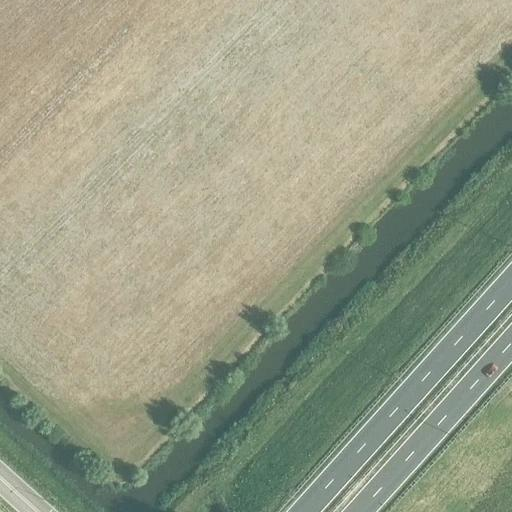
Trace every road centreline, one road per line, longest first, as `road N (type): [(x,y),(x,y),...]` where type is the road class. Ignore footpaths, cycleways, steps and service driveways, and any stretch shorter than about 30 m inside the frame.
road 1 (trunk): [(511,281),(304,511)]
road 2 (trunk): [(358,511),(511,341)]
